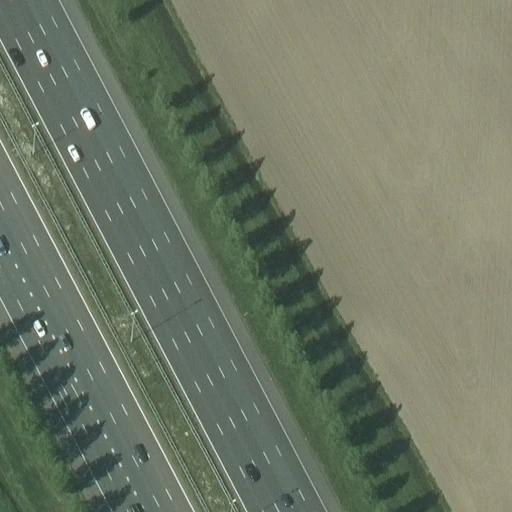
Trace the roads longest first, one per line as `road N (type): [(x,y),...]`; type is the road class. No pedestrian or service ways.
road 1 (motorway): [(274,511),(1,0)]
road 2 (motorway): [(0,200),(164,511)]
